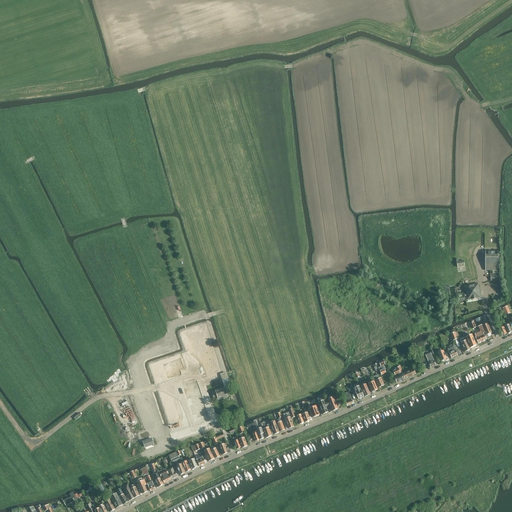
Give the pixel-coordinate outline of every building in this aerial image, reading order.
[(485,271),(498,271),(498,252),(485,252),(485,271)] [(466,295),(467,301),(472,300),(476,299),(481,298),(480,292),(478,284),(465,287),(466,294),(466,295)] [(503,309),(506,316),(511,313),(508,307),(503,309)] [(486,340),(483,334),(485,333),(487,335),(492,333),(488,324),(483,326),(482,325),(478,327),(481,332),(475,334),(476,337),(475,337),(478,344),(486,340)] [(477,346),(473,338),(467,341),(470,349),(477,346)] [(470,350),(467,342),(466,341),(461,343),(465,352),(470,350)] [(194,362),(203,360),(207,375),(212,374),(212,372),(217,371),(209,345),(190,350),(194,362)] [(456,351),(454,347),(448,350),(452,359),(458,356),(456,351)] [(447,359),(444,351),(438,354),(441,361),(442,361),(443,361),(444,361),(444,360),(447,359)] [(436,366),(433,358),(432,356),(431,354),(426,356),(427,358),(431,368),(436,366)] [(172,372),(181,371),(180,362),(171,363),(172,372)] [(401,375),(403,375),(402,373),(403,373),(400,366),(398,368),(398,369),(393,371),(396,378),(395,378),(397,383),(404,380),(403,380),(401,375)] [(405,380),(416,375),(414,370),(403,375),(401,375),(403,380),(405,379),(405,380)] [(384,385),(381,378),(380,379),(378,375),(374,377),(379,388),(384,385)] [(229,396),(227,388),(231,387),(228,378),(222,380),(225,388),(216,391),(216,392),(217,396),(218,399),(229,396)] [(369,390),(366,384),(366,385),(365,382),(360,385),(361,387),(365,397),(372,394),(371,392),(370,390),(369,390)] [(378,390),(374,382),(368,385),(372,393),(373,392),(375,392),(375,391),(378,390)] [(364,397),(359,386),(358,384),(353,386),(351,387),(354,394),(356,393),(359,399),(364,397)] [(352,400),(350,392),(343,395),(347,407),(353,404),(352,400)] [(342,408),(339,401),(335,402),(334,398),(333,398),(333,396),(328,398),(328,400),(332,410),(333,412),(342,408)] [(326,407),(326,406),(328,405),(329,406),(327,400),(324,401),(323,401),(322,399),(318,401),(319,403),(323,415),(328,413),(326,407)] [(320,416),(316,407),(309,409),(313,418),(320,416)] [(310,421),(308,413),(307,412),(302,414),(305,423),(310,421)] [(294,427),(292,422),(295,421),(293,419),(291,419),(290,418),(291,418),(289,413),(286,413),(288,418),(285,420),(289,429),(294,427)] [(262,434),(263,434),(261,428),(260,426),(258,426),(256,421),(253,422),(256,430),(260,440),(263,439),(264,438),(262,434)] [(278,429),(277,426),(275,421),(270,423),(271,427),(275,435),(279,433),(278,429)] [(260,440),(256,431),(253,422),(246,424),(248,428),(252,427),(254,432),(252,433),(255,442),(256,441),(258,441),(260,440)] [(275,435),(271,427),(269,422),(261,425),(266,437),(266,438),(275,435)] [(170,448),(185,442),(182,435),(167,440),(170,448)] [(248,446),(244,438),(239,440),(242,447),(242,448),(248,446)] [(143,442),(145,447),(154,445),(152,439),(143,442)] [(228,453),(226,448),(225,447),(227,446),(226,444),(224,444),(220,446),(223,455),(228,453)] [(220,456),(216,448),(211,451),(215,459),(220,457),(220,456)] [(215,459),(210,450),(205,453),(206,454),(209,461),(215,459)] [(182,464),(177,453),(169,456),(174,468),(176,467),(177,467),(177,466),(182,464)] [(206,464),(202,457),(197,459),(200,466),(206,464)] [(193,470),(190,463),(189,462),(188,459),(182,462),(183,466),(186,473),(192,470),(193,470)] [(198,468),(194,459),(189,462),(190,463),(193,470),(198,468)] [(185,473),(182,464),(177,466),(177,467),(180,475),(185,473)] [(171,480),(166,469),(158,473),(162,481),(163,480),(165,484),(172,480),(171,480)] [(178,477),(176,473),(175,473),(173,469),(168,471),(172,479),(178,477)] [(163,484),(158,473),(153,476),(156,482),(159,487),(163,485),(163,484)] [(156,489),(152,482),(152,481),(150,476),(147,477),(149,482),(150,481),(150,483),(147,484),(150,491),(151,491),(156,489)] [(138,483),(139,486),(140,488),(143,494),(148,492),(146,489),(148,489),(146,484),(144,480),(138,483)] [(135,499),(128,485),(123,487),(127,496),(126,496),(128,499),(129,501),(135,499)] [(139,496),(136,487),(135,487),(134,485),(130,487),(131,489),(135,498),(139,496)] [(128,502),(124,495),(123,494),(121,489),(116,491),(119,496),(120,497),(123,503),(124,504),(124,505),(128,502)] [(122,504),(117,494),(110,497),(116,509),(123,505),(122,504)] [(110,511),(115,510),(110,500),(105,502),(107,506),(108,508),(108,507),(110,511)]
